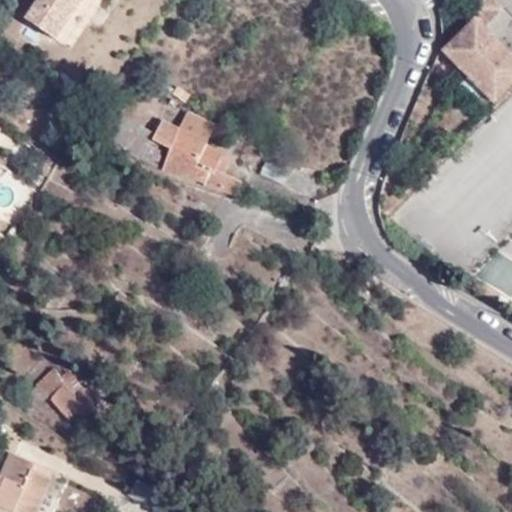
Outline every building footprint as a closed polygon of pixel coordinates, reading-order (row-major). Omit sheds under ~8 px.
[(38,0),(26,19),(59,41),(87,0),(94,0),(106,1),(106,0),(38,0)] [(492,0),(480,0),(467,14),(474,21),(443,51),(494,103),(511,85),(511,58),(481,27),(501,8),(492,0)] [(469,0),(461,8),(467,14),(480,0),(469,0)] [(131,61),(107,94),(119,102),(142,68),(131,61)] [(143,143),(148,132),(110,107),(94,131),(137,160),(150,167),(157,151),(143,143)] [(176,128),(203,141),(211,126),(184,114),(176,128)] [(202,144),(203,141),(176,128),(160,120),(149,139),(167,148),(194,161),(185,182),(231,197),(238,181),(221,175),(227,159),(217,155),(219,151),(202,144)] [(159,170),(185,182),(194,161),(167,148),(159,170)] [(290,173),(266,164),(261,175),(285,185),(290,173)] [(268,196),(258,192),(254,200),(264,204),(268,196)] [(122,383),(135,366),(114,350),(100,368),(122,383)] [(85,407),(95,397),(86,388),(76,396),(58,378),(62,376),(54,368),(29,393),(49,400),(68,423),(73,418),(82,428),(94,416),(85,407)] [(0,511),(3,511),(4,508),(14,511),(36,511),(49,475),(4,456),(0,464),(0,511)]
